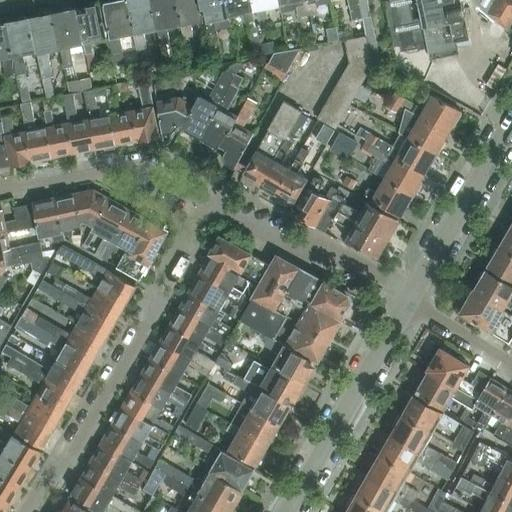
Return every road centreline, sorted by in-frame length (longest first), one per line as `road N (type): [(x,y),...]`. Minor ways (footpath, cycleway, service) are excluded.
road 1 (residential): [(25,511),(72,454),(147,323),(155,287),(202,201)]
road 2 (unclassified): [(286,511),(406,303)]
road 3 (residential): [(0,193),(137,165),(202,201)]
road 4 (residential): [(202,201),(292,250),(320,243),(390,283)]
road 5 (unclassified): [(411,295),(511,121)]
road 6 (residential): [(511,366),(406,303)]
